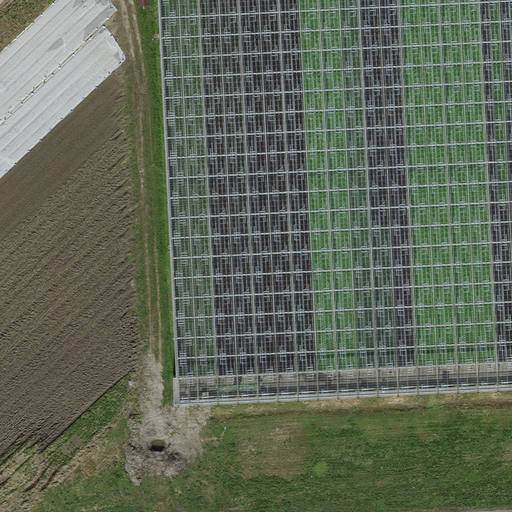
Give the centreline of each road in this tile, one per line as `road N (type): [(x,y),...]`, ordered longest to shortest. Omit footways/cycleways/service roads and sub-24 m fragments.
road 1 (track): [(166,511),(143,0)]
road 2 (track): [(165,377),(511,368)]
